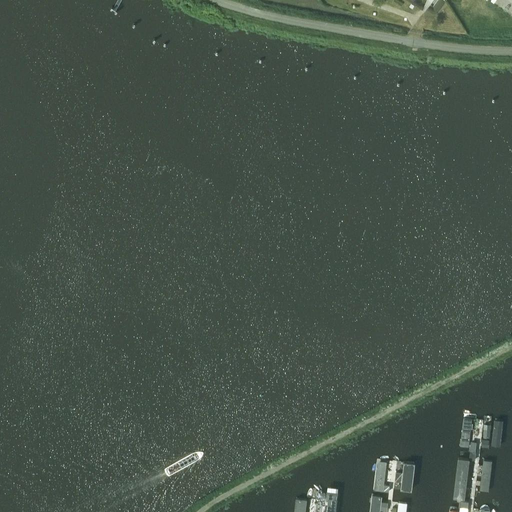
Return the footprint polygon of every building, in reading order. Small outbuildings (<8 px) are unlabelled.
[(463,418),(460,446),(469,448),(472,419),(463,418)] [(493,420),(489,447),(498,448),(501,421),(493,420)] [(484,454),(479,491),(488,492),(493,455),(484,454)] [(458,460),(454,500),(465,501),(470,461),(458,460)] [(378,462),(374,491),(383,492),(384,491),(384,485),(387,463),(378,462)] [(405,462),(401,491),(411,492),(414,464),(405,462)] [(327,493),(324,511),(336,511),(338,494),(327,493)] [(372,495),(370,511),(381,511),(383,496),(372,495)] [(297,499),(294,511),(305,511),(307,500),(297,499)] [(398,503),(397,511),(408,511),(409,505),(398,503)]
